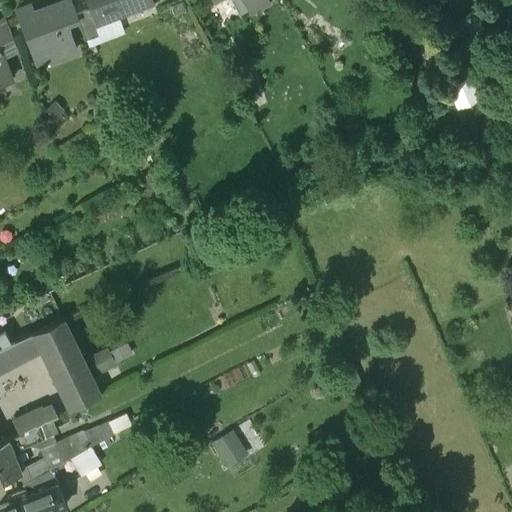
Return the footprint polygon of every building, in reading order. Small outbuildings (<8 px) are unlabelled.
[(65,0),(55,4),(57,8),(59,7),(65,24),(78,20),(70,0),(65,0)] [(83,0),(94,28),(96,27),(95,23),(113,15),(115,18),(152,3),(150,0),(83,0)] [(241,0),(249,14),(268,3),(266,0),(241,0)] [(29,5),(12,11),(33,65),(75,49),(65,24),(59,7),(57,8),(34,17),(29,5)] [(0,44),(13,40),(4,17),(0,18),(0,44)] [(0,82),(10,79),(0,54),(0,82)] [(447,81),(458,110),(482,101),(470,72),(447,81)] [(0,347),(0,368),(40,347),(69,409),(99,395),(62,318),(5,345),(0,347)] [(120,373),(114,359),(133,352),(128,339),(89,354),(99,380),(120,373)] [(31,426),(31,427),(34,425),(35,426),(44,422),(39,409),(27,411),(11,419),(18,433),(31,426)] [(252,417),(212,437),(226,466),(266,446),(252,417)] [(0,480),(20,473),(11,451),(36,440),(31,427),(31,426),(18,433),(0,442),(0,480)] [(29,481),(49,470),(44,459),(23,467),(29,481)] [(55,506),(65,502),(55,484),(57,484),(49,470),(29,481),(22,484),(24,490),(7,497),(9,503),(0,506),(0,511),(48,511),(56,509),(55,506)]
